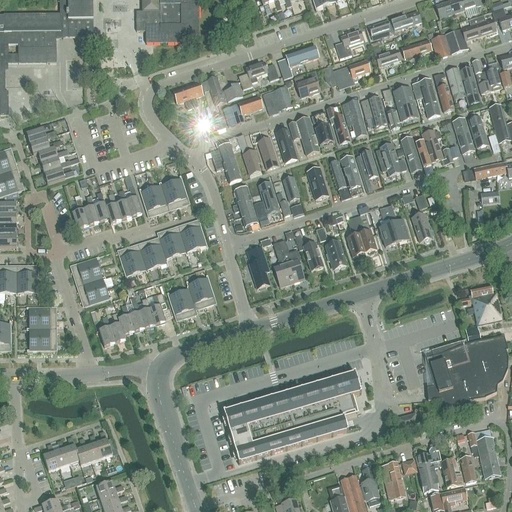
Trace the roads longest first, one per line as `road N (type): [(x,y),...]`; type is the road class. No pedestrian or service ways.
road 1 (residential): [(503,511),(508,435),(495,422),(194,508)]
road 2 (residential): [(191,158),(150,114),(152,89),(418,0)]
road 3 (residential): [(191,158),(229,135),(511,45)]
road 4 (residential): [(227,246),(509,155)]
road 5 (tertiary): [(249,330),(502,247)]
road 6 (residential): [(54,255),(28,254),(27,202),(35,195),(16,140)]
road 7 (tertiary): [(194,508),(161,405),(159,371)]
road 8 (residential): [(93,374),(54,255)]
